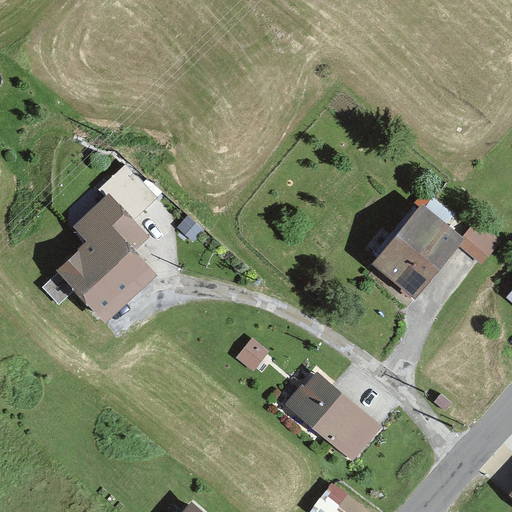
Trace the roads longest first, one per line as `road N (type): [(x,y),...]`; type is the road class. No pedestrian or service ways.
road 1 (residential): [(460,464),(372,365),(304,318),(251,296),(171,287)]
road 2 (unknown): [(372,365),(457,254)]
